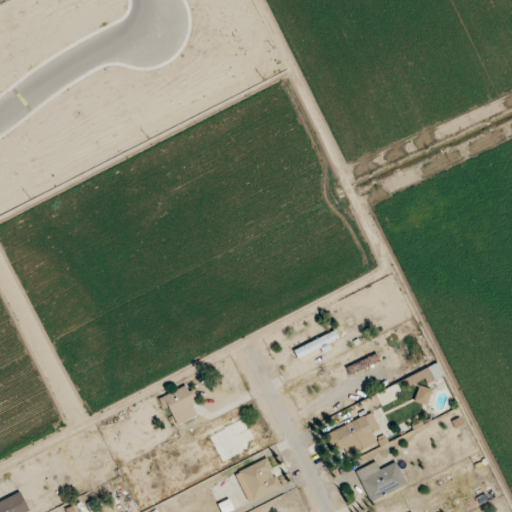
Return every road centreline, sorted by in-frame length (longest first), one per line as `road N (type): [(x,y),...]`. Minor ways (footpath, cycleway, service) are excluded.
road 1 (residential): [(0,119),(88,57),(152,54),(167,29),(147,0)]
road 2 (residential): [(309,470),(249,350)]
